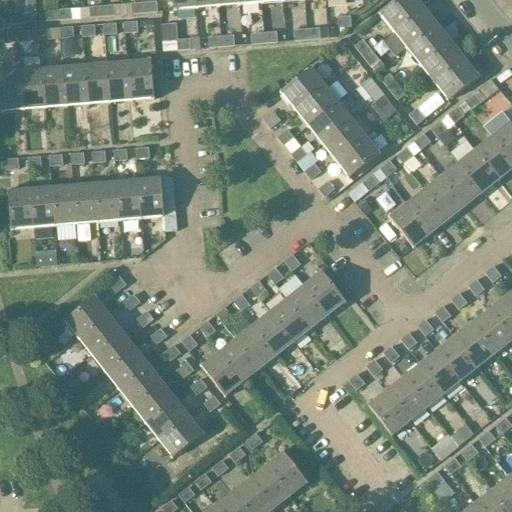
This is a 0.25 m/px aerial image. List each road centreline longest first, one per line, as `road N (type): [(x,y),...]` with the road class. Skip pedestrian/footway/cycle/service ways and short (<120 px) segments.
road 1 (residential): [(218,78),(162,95),(175,120),(191,304),(315,212)]
road 2 (residential): [(371,479),(310,397),(414,318)]
road 3 (residential): [(315,212),(218,78)]
road 4 (residential): [(414,318),(315,212)]
road 5 (residential): [(414,318),(511,242)]
